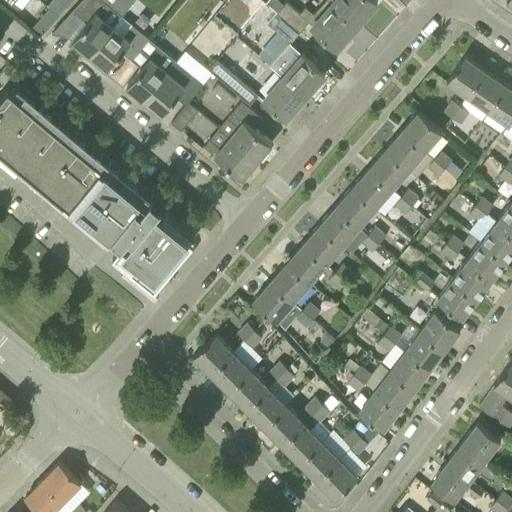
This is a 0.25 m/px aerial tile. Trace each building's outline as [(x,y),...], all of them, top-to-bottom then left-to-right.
[(44,31),(72,0),(53,0),(34,21),(44,31)] [(121,13),(104,0),(88,0),(77,13),(87,21),(72,39),(80,45),(78,48),(86,55),(88,52),(91,55),(115,26),(112,24),(121,13)] [(291,41),(300,31),(266,2),(263,0),(248,0),(259,9),(257,12),(291,41)] [(300,12),(286,1),(284,3),(279,0),(266,0),(266,2),(300,31),(309,21),(309,20),(308,20),(300,12)] [(357,23),(331,0),(312,23),(337,46),(357,23)] [(330,0),(331,0),(357,23),(377,0),(376,0),(330,0)] [(122,50),(132,59),(150,37),(133,23),(124,34),(115,26),(91,55),(94,57),(92,60),(97,64),(100,62),(107,68),(122,50)] [(140,100),(143,97),(166,69),(157,62),(166,51),(150,37),(132,59),(141,67),(127,84),(134,90),(132,93),(140,100)] [(281,73),(306,94),(325,72),(301,51),(281,73)] [(446,80),(467,94),(485,69),(464,54),(446,80)] [(166,69),(143,97),(146,100),(143,103),(152,110),(154,107),(162,113),(176,96),(186,104),(189,101),(204,82),(176,59),(167,70),(166,69)] [(250,104),(258,94),(239,78),(217,59),(208,68),(250,104)] [(467,94),(489,109),(506,83),(485,69),(467,94)] [(306,94),(281,73),(262,95),(287,117),(306,94)] [(236,97),(217,80),(211,88),(230,104),(236,97)] [(113,230),(123,238),(114,249),(156,284),(194,238),(157,207),(162,202),(163,201),(152,192),(19,81),(13,88),(9,85),(0,95),(0,143),(109,235),(113,230)] [(489,109),(509,123),(511,121),(511,119),(511,87),(506,83),(489,109)] [(228,137),(256,161),(259,158),(261,160),(268,152),(265,149),(272,142),(254,127),(263,117),(241,99),(227,117),(238,126),(228,137)] [(453,116),(461,104),(453,99),(444,110),(453,116)] [(189,101),(186,104),(171,121),(182,129),(199,109),(189,101)] [(461,122),(470,110),(461,104),(453,116),(461,122)] [(402,128),(426,149),(442,130),(418,109),(402,128)] [(511,122),(511,121),(509,123),(503,133),(502,134),(511,141),(511,139),(511,122)] [(409,168),(426,149),(402,128),(385,147),(409,168)] [(259,163),(256,161),(228,137),(220,147),(209,138),(204,145),(242,177),(249,169),(252,171),(259,163)] [(393,187),(409,168),(385,147),(369,166),(393,187)] [(434,157),(445,166),(452,158),(441,149),(434,157)] [(438,175),(445,166),(434,157),(427,165),(438,175)] [(510,182),(511,179),(511,170),(504,164),(498,173),(510,182)] [(376,206),(393,187),(369,166),(352,185),(376,206)] [(360,225),(376,206),(352,185),(336,204),(360,225)] [(412,204),(419,196),(408,186),(401,194),(412,204)] [(405,212),(412,204),(401,194),(394,202),(405,212)] [(475,203),(487,212),(494,204),(482,195),(475,203)] [(511,231),(511,202),(510,201),(496,219),(511,231)] [(481,220),(487,212),(475,203),(469,211),(481,220)] [(343,244),(360,225),(336,204),(319,223),(343,244)] [(506,258),(511,250),(511,231),(496,219),(480,239),(506,258)] [(327,263),(343,244),(319,223),(303,242),(327,263)] [(368,232),(379,242),(386,234),(375,224),(368,232)] [(379,242),(368,232),(361,240),(367,246),(372,250),(379,242)] [(446,241),(458,251),(464,242),(452,233),(446,241)] [(491,277),(506,258),(480,239),(466,257),(491,277)] [(452,260),(458,251),(446,241),(439,250),(452,260)] [(310,282),(327,263),(303,242),(286,261),(310,282)] [(451,277),(477,296),(491,277),(466,257),(451,277)] [(270,280),(294,301),(310,282),(286,261),(270,280)] [(335,270),(346,280),(353,272),(342,262),(335,270)] [(339,288),(346,280),(335,270),(328,278),(339,288)] [(416,280),(428,289),(435,280),(423,272),(416,280)] [(435,308),(455,323),(462,314),(477,296),(451,277),(436,296),(441,300),(435,308)] [(277,320),(294,301),(270,280),(253,299),(277,320)] [(302,308),(313,317),(320,309),(309,300),(302,308)] [(306,326),(313,317),(302,308),(295,316),(306,326)] [(420,327),(445,347),(460,327),(455,323),(435,308),(420,327)] [(245,339),(256,329),(248,322),(238,332),(245,339)] [(384,333),(395,341),(402,333),(390,324),(384,333)] [(430,367),(445,347),(420,327),(404,347),(430,367)] [(256,329),(245,339),(253,346),(263,336),(256,329)] [(193,354),(211,371),(233,349),(215,332),(193,354)] [(389,350),(395,341),(384,333),(377,341),(389,350)] [(414,388),(430,367),(404,347),(388,368),(414,388)] [(211,371),(229,389),(251,367),(233,349),(211,371)] [(508,393),(511,395),(511,357),(494,383),(479,405),(493,415),(502,402),(508,393)] [(277,377),(287,366),(280,359),(269,369),(277,377)] [(354,372),(366,381),(372,372),(360,363),(354,372)] [(287,366),(277,377),(285,384),(295,374),(287,366)] [(229,389),(247,407),(269,385),(251,367),(229,389)] [(374,387),(399,407),(414,388),(388,368),(374,387)] [(359,389),(366,381),(354,372),(347,380),(359,389)] [(247,407),(264,425),(287,403),(269,385),(247,407)] [(399,407),(374,387),(358,408),(383,428),(399,407)] [(313,412),(323,402),(316,394),(305,405),(306,406),(313,412)] [(323,402),(313,412),(320,420),(330,410),(323,402)] [(502,402),(493,415),(501,420),(509,408),(502,402)] [(264,425),(282,443),(304,421),(287,403),(264,425)] [(511,409),(509,408),(501,420),(509,425),(511,420),(511,409)] [(462,440),(486,459),(502,438),(478,420),(462,440)] [(282,443),(300,461),(322,439),(304,421),(282,443)] [(351,445),(361,435),(353,427),(343,437),(351,445)] [(361,435),(351,445),(358,452),(367,442),(368,442),(367,441),(361,435)] [(300,461),(318,478),(340,456),(322,439),(300,461)] [(470,479),(486,459),(462,440),(447,460),(470,479)] [(340,456),(318,478),(335,496),(358,474),(340,456)] [(42,478),(64,499),(71,492),(82,481),(60,460),(42,478)] [(470,479),(447,460),(431,481),(455,499),(470,479)] [(42,511),(50,511),(64,499),(42,478),(25,495),(42,511)] [(496,497),(507,506),(511,499),(511,495),(502,488),(496,497)] [(438,506),(444,498),(433,489),(427,497),(438,506)] [(489,506),(497,511),(502,511),(507,506),(496,497),(489,506)] [(78,502),(76,499),(70,505),(77,511),(84,511),(86,511),(78,502)] [(105,511),(131,511),(117,499),(105,511)]
